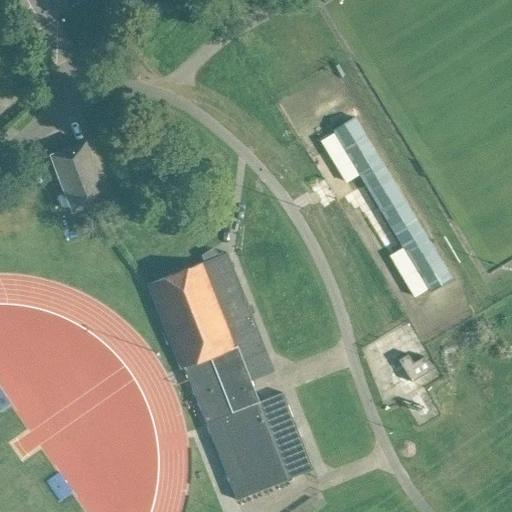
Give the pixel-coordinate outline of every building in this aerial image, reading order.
[(341,116),(317,133),(336,167),(348,160),(404,255),(395,260),(413,294),(443,277),(341,116)] [(85,142),(50,155),(72,212),(85,207),(87,215),(97,211),(95,203),(107,199),(85,142)] [(227,253),(146,285),(180,369),(183,368),(236,500),(313,470),(282,393),(259,402),(250,381),(274,371),(227,253)] [(403,369),(413,363),(408,354),(398,360),(403,369)] [(413,363),(403,369),(413,385),(434,372),(424,356),(413,363)] [(71,463),(57,473),(71,492),(84,483),(71,463)]
